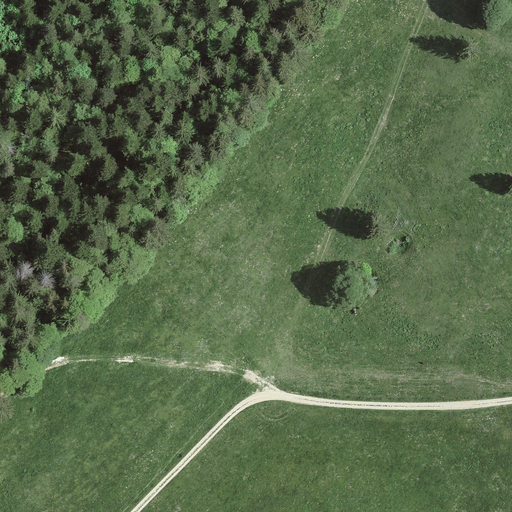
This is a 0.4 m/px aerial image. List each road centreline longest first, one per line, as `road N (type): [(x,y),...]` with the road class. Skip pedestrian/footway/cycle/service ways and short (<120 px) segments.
road 1 (track): [(426,0),(374,144),(299,303),(272,393)]
road 2 (track): [(272,393),(243,371),(161,361),(55,369),(0,394)]
road 3 (track): [(511,400),(454,407),(272,393)]
road 4 (track): [(272,393),(250,399),(133,511)]
